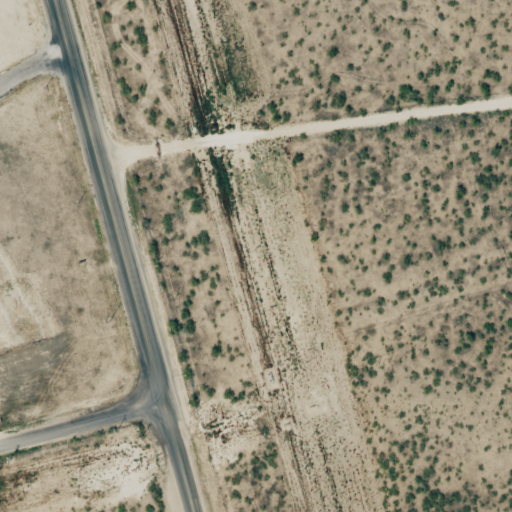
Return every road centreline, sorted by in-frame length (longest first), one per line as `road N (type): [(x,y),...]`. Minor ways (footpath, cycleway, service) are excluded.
road 1 (secondary): [(56,0),(194,511)]
road 2 (residential): [(0,439),(164,399)]
